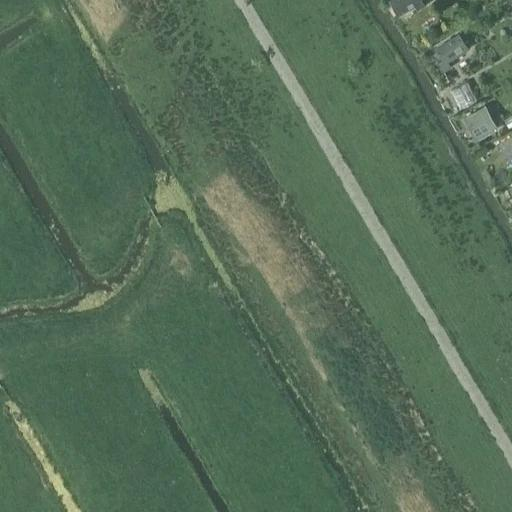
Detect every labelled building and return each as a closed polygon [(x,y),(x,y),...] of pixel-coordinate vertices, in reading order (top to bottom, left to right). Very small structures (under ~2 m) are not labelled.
[(423,0),(394,0),(397,5),(394,7),(398,16),(416,6),(418,10),(426,5),(423,0)] [(459,32),(436,48),(443,58),(437,62),(443,72),(451,66),(448,61),(469,47),(459,32)] [(468,84),(452,92),(462,111),(478,103),(468,84)] [(485,105),(464,117),(477,140),(499,128),(485,105)] [(492,148),(494,152),(494,153),(502,168),(511,162),(511,142),(507,145),(504,140),(492,148)]
